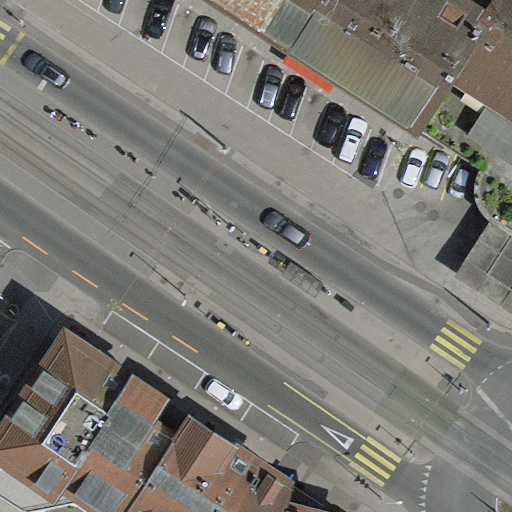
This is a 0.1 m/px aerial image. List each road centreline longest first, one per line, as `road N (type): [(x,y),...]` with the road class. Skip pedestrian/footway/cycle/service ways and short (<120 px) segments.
road 1 (secondary): [(511,378),(0,38)]
road 2 (secondary): [(73,258),(443,511)]
road 3 (residential): [(73,258),(0,370)]
